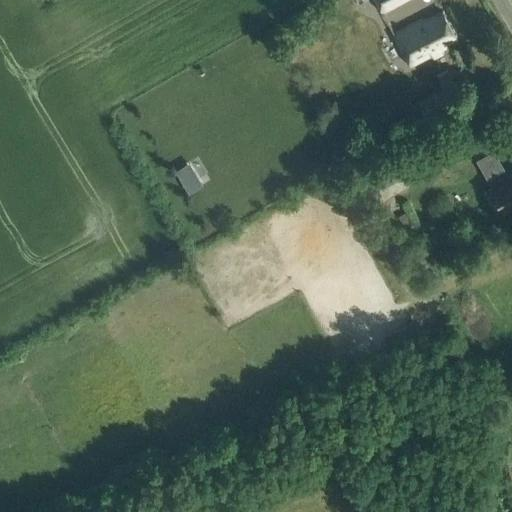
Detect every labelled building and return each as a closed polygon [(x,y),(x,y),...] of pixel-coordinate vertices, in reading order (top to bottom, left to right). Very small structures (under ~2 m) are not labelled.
[(406,0),(376,0),(383,12),(406,0)] [(423,19),(422,18),(395,33),(413,66),(448,47),(446,43),(457,37),(443,11),(428,19),(427,17),(423,19)] [(448,69),(436,75),(444,90),(453,84),(455,83),(448,69)] [(429,121),(463,101),(453,84),(444,90),(419,104),(429,121)] [(467,142),(459,127),(418,149),(427,164),(467,142)] [(500,145),(481,154),(492,175),(511,166),(500,145)] [(369,194),(414,171),(406,156),(361,179),(369,194)] [(192,189),(209,182),(199,158),(182,164),(192,189)] [(511,173),(491,185),(507,213),(511,210),(511,173)] [(421,250),(412,255),(419,271),(429,266),(421,250)]
